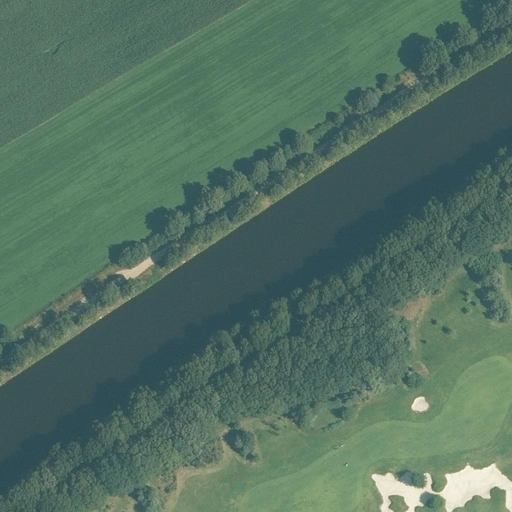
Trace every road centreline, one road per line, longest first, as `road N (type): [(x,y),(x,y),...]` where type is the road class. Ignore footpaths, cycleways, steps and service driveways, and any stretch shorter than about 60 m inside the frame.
road 1 (track): [(0,362),(511,25)]
road 2 (track): [(38,511),(511,199)]
